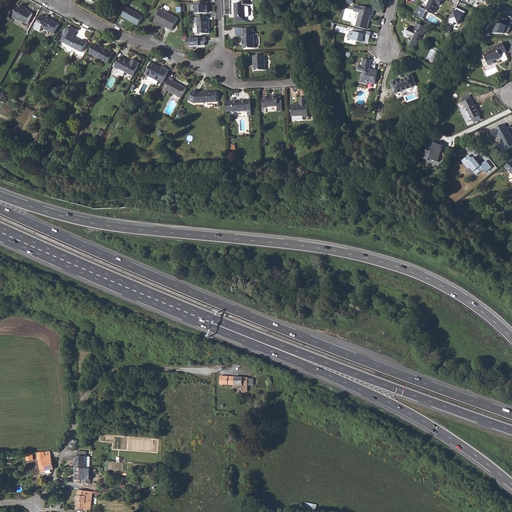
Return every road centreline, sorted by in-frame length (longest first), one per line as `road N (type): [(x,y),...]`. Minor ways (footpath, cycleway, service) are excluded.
road 1 (track): [(0,168),(45,190),(99,200),(385,182),(489,2)]
road 2 (trunk): [(511,414),(218,303),(0,208)]
road 3 (trunk): [(511,338),(444,286),(380,261),(90,222),(0,195)]
road 4 (trunk): [(251,334),(416,415),(511,484)]
road 5 (trunk): [(251,334),(511,430)]
road 6 (trunk): [(0,228),(251,334)]
road 7 (unclassified): [(79,402),(109,372),(227,366)]
road 8 (residential): [(65,6),(192,67),(209,65)]
